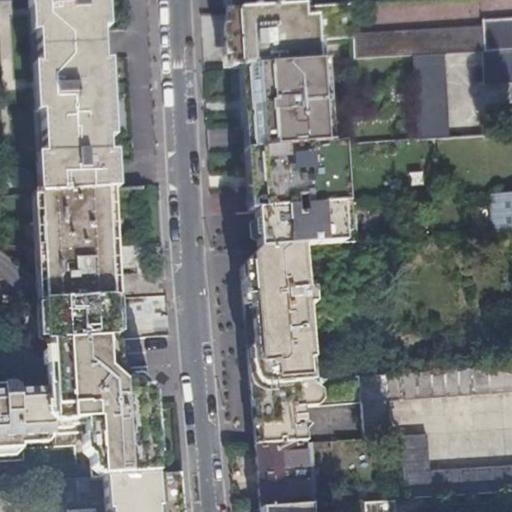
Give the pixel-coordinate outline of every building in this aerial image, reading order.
[(35,0),(45,195),(105,192),(117,191),(116,173),(115,154),(108,155),(104,77),(101,3),(100,0),(35,0)] [(224,0),(225,15),(300,10),(299,0),(224,0)] [(225,15),(225,19),(223,19),(224,42),(226,70),(236,70),(323,64),(321,41),(352,39),(352,36),(350,7),(300,10),(225,15)] [(511,23),(481,25),(482,29),(484,54),(511,52),(511,23)] [(482,29),(352,36),(352,39),(353,62),(414,59),(444,57),(483,54),(484,54),(482,29)] [(511,52),(484,54),(483,54),(484,85),(511,83),(511,52)] [(444,57),(414,59),(420,142),(448,140),(444,57)] [(242,153),(328,147),(323,64),(236,70),(238,110),(240,153),(242,153)] [(24,120),(8,120),(8,130),(24,129),(24,120)] [(252,211),(343,206),(340,147),(328,147),(242,153),(244,183),(245,212),(252,211)] [(45,195),(31,195),(32,200),(38,199),(44,305),(111,302),(108,253),(105,192),(45,195)] [(343,206),(252,211),(253,223),(246,227),(247,232),(247,235),(254,239),(255,252),(299,249),(340,247),(339,239),(346,239),(343,206)] [(252,448),(258,448),(303,445),(302,432),(306,428),(301,424),(300,411),(314,410),(319,404),(318,394),(310,387),(309,382),(303,309),(310,309),(309,293),(302,294),(299,249),(255,252),(238,270),(242,323),(251,428),(252,448)] [(111,302),(44,305),(45,345),(48,345),(112,341),(113,341),(112,326),(111,302)] [(0,485),(49,483),(65,482),(89,481),(102,480),(145,478),(144,460),(141,421),(141,412),(140,390),(128,391),(114,367),(112,341),(48,345),(52,403),(28,405),(28,395),(17,396),(7,385),(0,385),(0,485)] [(360,406),(363,441),(389,439),(387,404),(511,395),(511,368),(358,379),(360,406)] [(358,379),(309,382),(310,387),(318,394),(319,404),(314,410),(360,406),(358,379)] [(425,437),(400,438),(404,501),(511,494),(511,467),(427,473),(425,437)] [(309,508),(315,507),(310,444),(303,445),(258,448),(252,448),(255,480),(257,511),(309,508)] [(183,511),(183,508),(181,476),(145,478),(102,480),(105,511),(96,511),(84,511),(183,511)] [(89,481),(65,482),(66,502),(77,501),(76,493),(89,492),(89,481)] [(65,482),(49,483),(50,504),(66,502),(65,482)]
